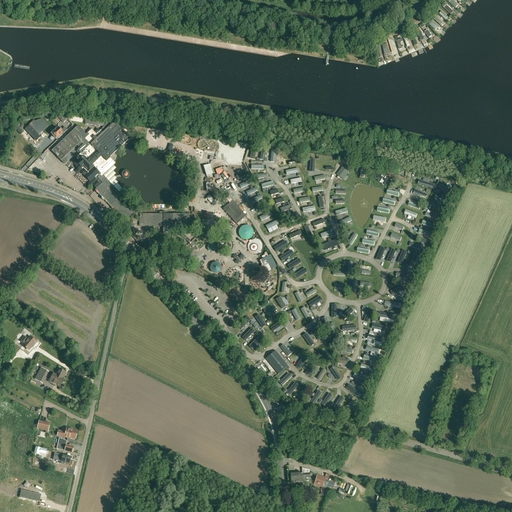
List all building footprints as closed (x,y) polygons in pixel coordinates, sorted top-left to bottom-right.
[(67,119),(62,113),(58,117),(63,123),(67,119)] [(108,122),(86,118),(85,124),(97,126),(98,125),(107,127),(106,127),(107,122),(108,122)] [(29,126),(26,129),(36,141),(40,137),(37,134),(47,126),(43,122),(34,131),(29,126)] [(52,151),(62,162),(65,159),(64,158),(81,141),(81,142),(82,144),(83,144),(78,150),(77,151),(80,154),(76,158),(73,161),(77,165),(76,167),(97,189),(96,190),(103,198),(111,207),(112,207),(125,221),(127,219),(136,210),(103,175),(105,173),(100,168),(106,161),(106,162),(131,138),(127,135),(130,132),(126,127),(123,130),(115,122),(113,125),(112,124),(104,132),(101,130),(97,134),(92,129),(86,135),(78,126),(51,151),(52,151)] [(21,134),(24,131),(21,129),(24,126),(22,124),(19,126),(18,125),(15,128),(21,134)] [(56,139),(60,136),(62,133),(63,134),(67,130),(65,127),(62,129),(60,126),(58,127),(51,134),(52,135),(52,136),(53,137),(54,137),(56,139)] [(279,163),(284,151),(280,150),(276,161),(279,163)] [(213,173),(210,164),(204,166),(207,176),(213,173)] [(343,167),(337,175),(343,179),(349,171),(347,170),(348,168),(346,166),(345,168),(343,167)] [(362,168),(361,174),(371,176),(372,169),(362,168)] [(246,171),(236,176),(238,179),(248,174),(246,171)] [(379,172),(375,179),(385,186),(390,179),(379,172)] [(249,180),(239,185),(241,189),(251,184),(249,180)] [(440,184),(438,187),(447,194),(449,191),(440,184)] [(256,187),(246,192),(248,196),(258,191),(256,187)] [(218,189),(210,195),(214,200),(222,194),(218,189)] [(415,190),(413,194),(425,199),(427,195),(415,190)] [(261,195),(250,200),(252,203),(262,199),(261,195)] [(436,196),(433,199),(442,205),(444,202),(436,196)] [(237,224),(246,217),(247,216),(233,200),(232,201),(230,203),(223,209),(237,224)] [(265,203),(255,208),(256,211),(266,206),(265,203)] [(406,210),(404,214),(416,218),(417,214),(406,210)] [(259,217),(261,221),(272,215),(270,212),(259,217)] [(191,215),(138,214),(138,226),(163,226),(163,229),(163,233),(156,233),(156,241),(166,241),(166,238),(171,238),(171,233),(180,234),(182,234),(191,234),(191,229),(191,215)] [(351,218),(350,217),(340,222),(341,226),(352,221),(351,220),(351,218)] [(266,226),(268,229),(279,224),(277,220),(266,226)] [(312,236),(307,226),(304,228),(309,238),(312,236)] [(138,242),(141,239),(138,235),(139,233),(138,231),(136,233),(136,228),(131,228),(131,234),(132,235),(133,237),(138,242)] [(332,230),(320,234),(322,238),(333,234),(332,230)] [(355,234),(354,233),(348,243),(351,245),(358,235),(357,235),(355,234)] [(337,240),(322,245),(324,250),(338,244),(337,240)] [(285,241),(274,248),(276,252),(288,245),(285,241)] [(381,247),(376,259),(380,261),(385,249),(381,247)] [(392,249),(387,261),(391,263),(396,251),(392,249)] [(291,250),(280,258),(282,261),(293,254),(291,250)] [(403,250),(398,262),(402,264),(407,252),(403,250)] [(415,263),(418,255),(414,253),(409,265),(410,265),(413,266),(414,263),(415,264),(415,263)] [(271,257),(270,254),(267,256),(259,260),(265,272),(269,270),(276,266),(271,257)] [(299,259),(288,266),(290,269),(301,262),(299,259)] [(212,264),(211,266),(210,268),(210,270),(211,272),(212,273),(214,274),(216,274),(218,274),(219,273),(221,272),(221,270),(222,268),(221,266),(220,265),(219,264),(217,263),(215,263),(214,263),(212,264)] [(305,268),(294,275),(296,279),(307,272),(305,268)] [(405,290),(403,286),(391,291),(393,295),(405,290)] [(305,294),(307,297),(316,292),(314,289),(305,294)] [(303,301),(298,292),(295,294),(299,303),(303,301)] [(276,299),(282,309),(285,306),(279,297),(276,299)] [(318,297),(308,302),(310,306),(320,301),(318,297)] [(272,305),(264,311),(265,313),(267,315),(268,315),(269,316),(276,310),(272,305)] [(306,318),(309,316),(304,307),(301,309),(306,318)] [(351,308),(341,317),(344,320),(354,311),(351,308)] [(295,309),(291,311),(297,321),(300,319),(295,309)] [(369,309),(364,321),(368,323),(373,310),(369,309)] [(379,313),(378,317),(380,317),(380,321),(390,322),(391,319),(392,314),(379,313)] [(259,314),(255,317),(262,328),(266,325),(259,314)] [(247,317),(238,326),(241,329),(250,320),(247,317)] [(326,318),(322,319),(327,331),(331,330),(326,318)] [(281,320),(271,328),(273,331),(284,324),(281,320)] [(316,327),(312,329),(319,340),(322,338),(316,327)] [(252,328),(242,337),(245,341),(255,331),(252,328)] [(306,333),(303,336),(310,346),(314,344),(306,333)] [(30,337),(28,339),(25,336),(21,341),(24,344),(23,345),(26,347),(28,350),(31,347),(32,348),(37,342),(30,337)] [(258,337),(249,346),(252,349),(261,340),(258,337)] [(284,345),(281,347),(288,356),(291,354),(284,345)] [(275,351),(266,359),(279,374),(288,367),(275,351)] [(303,356),(296,367),(300,369),(307,359),(303,356)] [(12,363),(9,369),(23,378),(27,371),(12,363)] [(312,363),(306,374),(309,376),(316,365),(312,363)] [(334,367),(331,369),(338,380),(341,378),(334,367)] [(63,379),(66,372),(60,369),(57,375),(53,373),(50,380),(60,385),(64,379),(63,379)] [(326,371),(323,369),(317,379),(321,381),(326,371)] [(46,376),(39,372),(35,380),(42,383),(46,376)] [(292,377),(289,373),(279,383),(282,386),(292,377)] [(295,383),(286,393),(290,396),(298,385),(295,383)] [(349,385),(347,388),(357,397),(360,393),(349,385)] [(303,386),(298,398),(302,400),(307,388),(303,386)] [(310,402),(314,404),(322,393),(318,391),(310,402)] [(321,404),(325,407),(333,396),(329,393),(321,404)] [(344,399),(340,396),(333,407),(337,410),(344,399)] [(344,408),(347,411),(355,403),(355,402),(354,401),(353,401),(344,408)] [(37,429),(48,431),(49,424),(39,421),(37,429)] [(67,428),(66,431),(59,430),(57,436),(68,438),(68,437),(75,439),(77,431),(72,430),(72,429),(67,428)] [(60,438),(57,449),(72,452),(74,447),(66,445),(67,441),(60,438)] [(60,454),(58,461),(61,461),(61,463),(64,464),(65,462),(69,463),(69,462),(70,462),(71,460),(70,460),(71,457),(63,455),(60,454)] [(310,477),(309,470),(302,468),(302,473),(291,474),(291,483),(303,482),(302,478),(310,477)] [(324,480),(327,481),(329,475),(326,474),(325,477),(317,475),(314,484),(322,487),(324,480)] [(45,490),(44,495),(52,496),(51,500),(56,501),(58,491),(53,490),(53,492),(45,490)]
